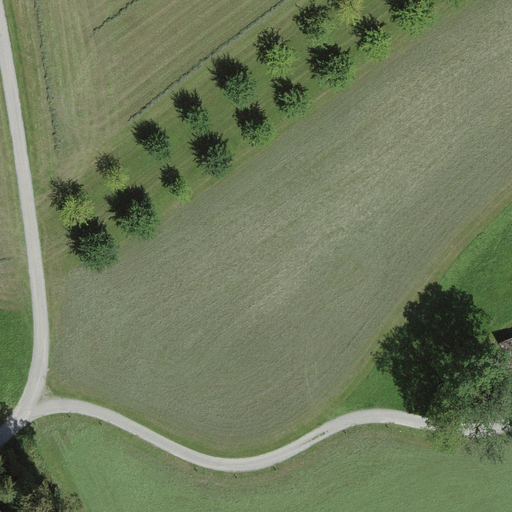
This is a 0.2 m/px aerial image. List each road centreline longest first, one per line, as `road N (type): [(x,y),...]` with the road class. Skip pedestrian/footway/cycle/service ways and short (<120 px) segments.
road 1 (track): [(511,426),(477,433),(371,415),(281,457),(234,466),(186,455),(89,408),(56,404),(22,417)]
road 2 (track): [(22,417),(42,357),(43,313),(0,27)]
